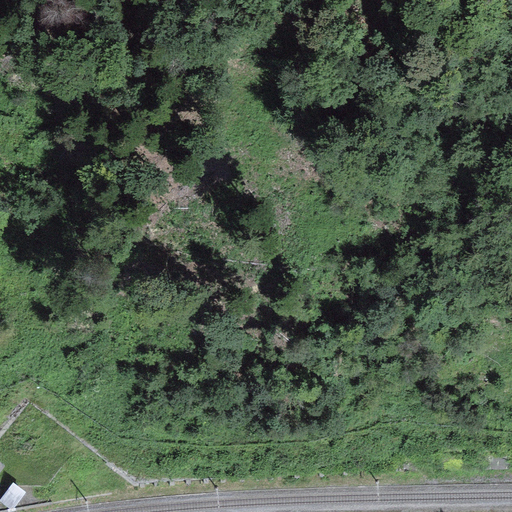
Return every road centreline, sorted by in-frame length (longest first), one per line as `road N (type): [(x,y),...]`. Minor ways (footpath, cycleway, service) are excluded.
road 1 (trunk): [(0,478),(147,276),(293,0)]
road 2 (trunk): [(61,0),(0,139)]
